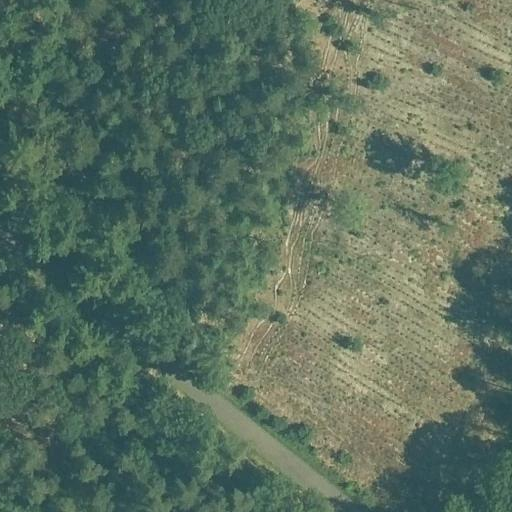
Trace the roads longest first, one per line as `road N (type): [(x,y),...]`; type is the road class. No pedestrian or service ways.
road 1 (unclassified): [(347,511),(0,230)]
road 2 (track): [(435,511),(484,485),(511,412)]
road 3 (track): [(17,0),(0,120)]
